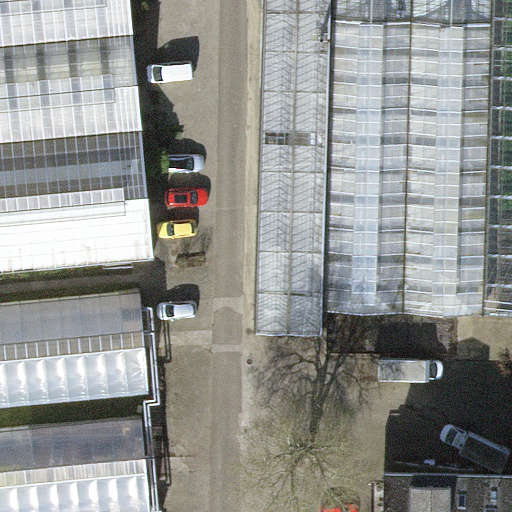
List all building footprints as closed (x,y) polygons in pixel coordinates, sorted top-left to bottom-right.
[(131,0),(0,0),(0,266),(155,252),(131,0)] [(511,0),(268,0),(261,326),(323,328),(323,305),(511,308),(511,0)] [(141,293),(0,304),(0,405),(149,393),(141,293)] [(152,511),(145,419),(0,431),(0,511),(152,511)] [(511,511),(511,466),(384,464),(383,511),(511,511)]
